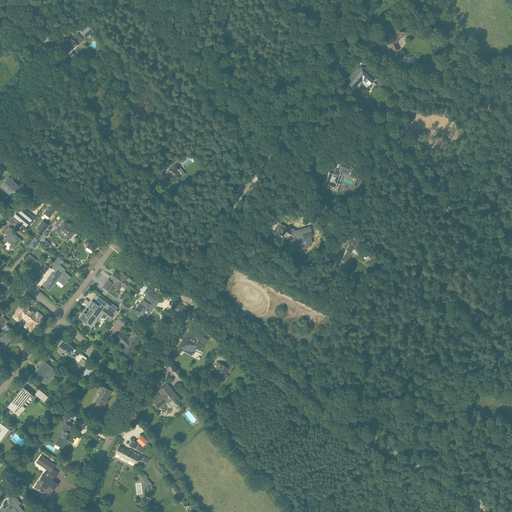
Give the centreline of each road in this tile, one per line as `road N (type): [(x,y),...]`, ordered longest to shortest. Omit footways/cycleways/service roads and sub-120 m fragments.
road 1 (unclassified): [(495,511),(359,429),(182,293)]
road 2 (unclassified): [(182,293),(225,214),(374,0)]
road 3 (unclassified): [(115,242),(0,142)]
road 4 (residential): [(68,511),(134,388)]
